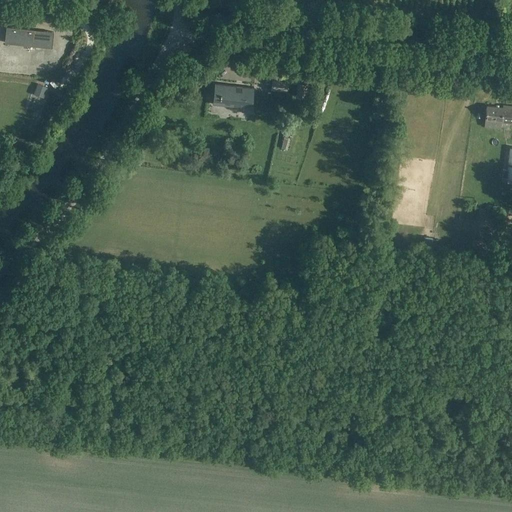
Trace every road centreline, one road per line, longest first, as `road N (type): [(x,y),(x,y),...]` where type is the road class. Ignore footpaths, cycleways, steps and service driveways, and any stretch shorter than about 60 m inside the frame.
road 1 (unclassified): [(511,66),(210,33)]
road 2 (unclassified): [(0,272),(87,185),(162,57)]
road 3 (track): [(39,9),(67,13),(90,41),(70,95),(0,182)]
